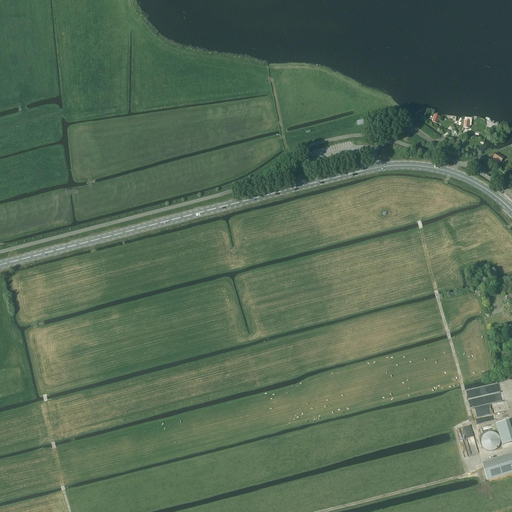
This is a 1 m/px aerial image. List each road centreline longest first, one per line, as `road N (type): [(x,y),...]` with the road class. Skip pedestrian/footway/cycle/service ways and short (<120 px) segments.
road 1 (secondary): [(0,265),(377,167)]
road 2 (track): [(323,511),(474,474),(469,461),(511,447)]
road 3 (track): [(482,457),(435,291)]
road 4 (secondary): [(511,210),(439,168),(377,167)]
road 5 (track): [(70,511),(44,392)]
